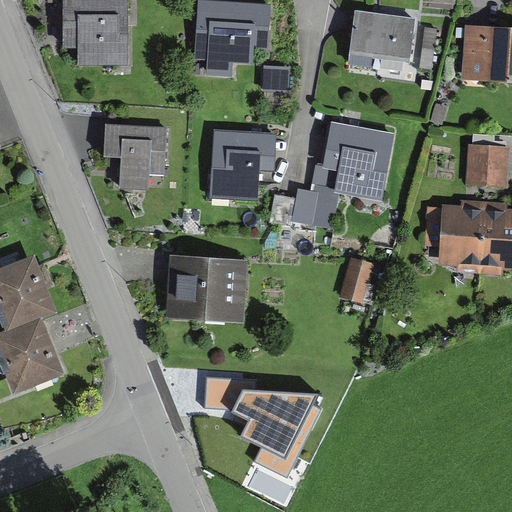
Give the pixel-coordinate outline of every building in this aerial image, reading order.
[(129,86),(127,14),(57,16),(59,88),(129,86)] [(267,26),(193,19),(187,90),(261,96),(267,26)] [(427,40),(348,29),(340,89),(420,100),(427,40)] [(511,49),(457,46),(453,103),(511,106),(511,49)] [(270,89),(292,88),(292,71),(269,71),(270,89)] [(393,148),(328,135),(314,206),(379,219),(393,148)] [(164,145),(100,141),(96,206),(160,210),(164,145)] [(272,151),(207,146),(201,215),(266,221),(272,151)] [(504,164),(461,162),(459,204),(501,206),(504,164)] [(511,227),(435,224),(432,286),(511,290),(511,227)] [(350,258),(347,300),(377,302),(379,259),(350,258)] [(28,266),(0,275),(0,341),(49,324),(28,266)] [(232,339),(235,274),(161,270),(158,335),(232,339)] [(35,331),(0,343),(0,396),(4,407),(56,389),(35,331)]
